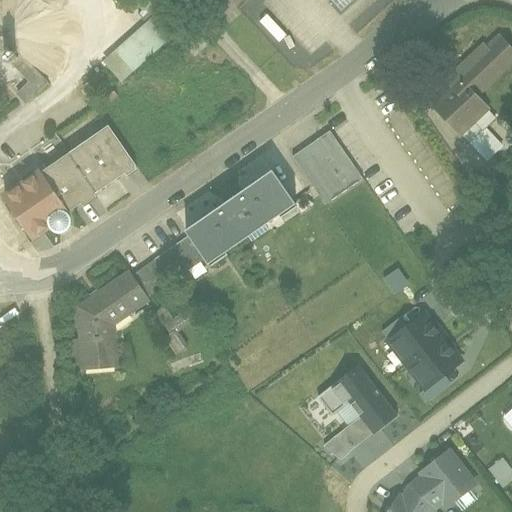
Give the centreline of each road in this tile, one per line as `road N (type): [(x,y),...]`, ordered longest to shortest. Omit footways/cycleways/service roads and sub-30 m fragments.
road 1 (residential): [(333,78),(50,279),(0,277)]
road 2 (residential): [(333,78),(453,240),(511,304)]
road 3 (residential): [(511,361),(362,484),(358,511)]
road 4 (residential): [(430,0),(333,78)]
